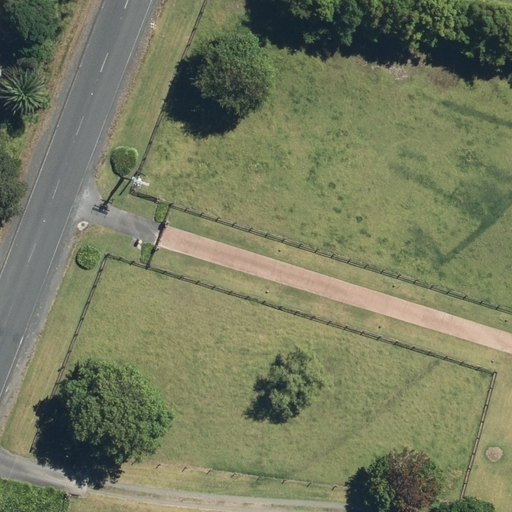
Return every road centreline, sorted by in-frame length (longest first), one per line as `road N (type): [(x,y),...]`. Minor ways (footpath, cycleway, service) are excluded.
road 1 (unknown): [(47,210),(511,351)]
road 2 (tertiary): [(128,0),(0,334)]
